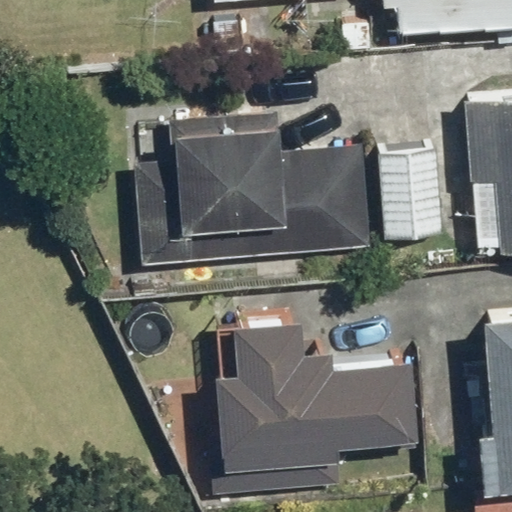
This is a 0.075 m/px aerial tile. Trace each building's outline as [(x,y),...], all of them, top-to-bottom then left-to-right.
[(511,0),(389,0),(390,17),(511,9),(511,0)] [(511,84),(458,89),(464,170),(466,170),(471,242),(511,238),(511,84)] [(129,154),(136,254),(366,237),(359,137),(288,142),(287,134),(275,134),(273,102),(163,110),(166,151),(129,154)] [(511,297),(473,300),(486,474),(511,472),(511,297)] [(225,355),(205,357),(210,425),(204,426),(208,484),(337,475),(336,449),(409,444),(402,342),(321,347),(320,333),(294,335),(291,301),(222,306),(225,355)] [(469,511),(469,502),(385,502),(385,511),(469,511)]
